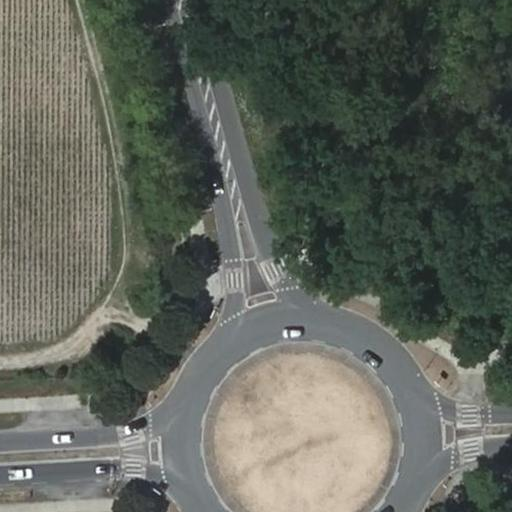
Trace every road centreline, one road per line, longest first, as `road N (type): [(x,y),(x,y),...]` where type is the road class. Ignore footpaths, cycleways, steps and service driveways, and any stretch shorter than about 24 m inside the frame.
road 1 (secondary): [(242,220),(181,0)]
road 2 (secondary): [(0,477),(134,470),(163,476),(201,507)]
road 3 (secondary): [(193,392),(161,421),(131,433),(0,440)]
road 4 (secondary): [(242,220),(230,345)]
road 5 (secondary): [(312,322),(242,220)]
